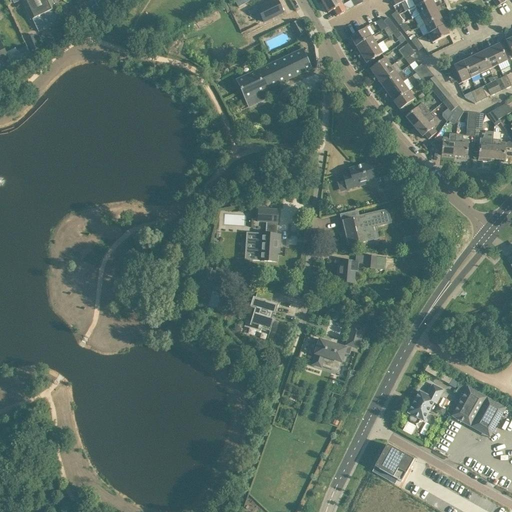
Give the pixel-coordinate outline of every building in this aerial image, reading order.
[(51,0),(21,0),(37,33),(61,21),(51,0)] [(277,0),(275,0),(257,9),(264,22),(284,13),(277,0)] [(322,0),(321,1),(328,13),(333,10),(337,16),(346,11),(339,0),(322,0)] [(429,0),(415,7),(419,16),(439,6),(437,3),(434,4),(432,0),(429,0)] [(419,27),(424,25),(440,17),(438,12),(441,10),(439,6),(419,16),(420,16),(415,18),(419,27)] [(81,13),(83,20),(92,16),(89,10),(81,13)] [(394,19),(400,27),(405,23),(409,21),(405,12),(399,15),(394,19)] [(194,21),(183,27),(188,37),(200,30),(202,29),(219,58),(233,50),(215,16),(200,25),(201,26),(199,28),(195,21),(194,21)] [(424,25),(428,34),(448,24),(446,21),(443,22),(440,17),(424,25)] [(383,21),(390,31),(395,27),(388,18),(383,21)] [(297,38),(306,33),(299,20),(290,25),(294,32),(297,38)] [(405,23),(400,27),(405,33),(410,29),(405,23)] [(448,24),(428,34),(432,43),(449,35),(446,30),(450,28),(448,24)] [(353,42),(356,46),(371,37),(366,28),(347,40),(350,43),(353,42)] [(398,31),(394,35),(397,39),(401,44),(405,40),(402,35),(398,31)] [(356,53),(358,57),(377,45),(371,37),(356,46),(359,51),(356,53)] [(417,39),(412,43),(418,51),(423,47),(417,39)] [(35,40),(28,43),(32,53),(39,50),(35,40)] [(0,43),(0,60),(8,57),(1,43),(0,43)] [(492,43),(488,45),(498,65),(507,61),(499,44),(494,47),(492,43)] [(408,44),(403,47),(410,57),(415,53),(408,44)] [(377,45),(358,57),(360,60),(363,59),(366,64),(382,54),(377,45)] [(486,50),(481,53),(489,69),(498,65),(488,45),(484,47),(486,50)] [(26,47),(17,51),(22,61),(31,56),(29,53),(26,47)] [(303,50),(270,65),(279,84),(311,69),(303,50)] [(470,54),(480,74),(482,79),(491,74),(489,69),(481,53),(476,56),(474,52),(470,54)] [(468,59),(463,62),(471,78),(480,74),(470,54),(466,56),(468,59)] [(370,76),(373,80),(391,67),(385,58),(370,69),(373,74),(370,76)] [(471,78),(463,62),(451,68),(453,72),(456,70),(462,83),(471,78)] [(378,81),(382,86),(401,71),(396,63),(391,67),(373,80),(375,83),(378,81)] [(414,71),(417,75),(427,67),(423,63),(414,71)] [(264,90),(279,84),(270,65),(237,80),(249,108),(268,99),(264,90)] [(417,75),(421,80),(430,72),(427,67),(417,75)] [(382,92),(385,96),(407,79),(401,71),(382,86),(385,90),(382,92)] [(426,83),(432,90),(440,84),(434,76),(430,72),(421,80),(425,84),(426,83)] [(506,75),(501,78),(506,89),(511,86),(506,75)] [(501,78),(496,80),(501,91),(506,89),(501,78)] [(393,102),(408,91),(413,87),(407,79),(385,96),(387,99),(390,97),(393,102)] [(490,83),(486,85),(491,96),(496,94),(501,91),(496,80),(494,81),(490,83)] [(440,84),(432,90),(443,103),(450,96),(440,84)] [(486,85),(476,90),(482,100),(487,98),(491,96),(486,85)] [(482,100),(476,90),(475,90),(473,86),(465,90),(470,101),(474,99),(476,103),(482,100)] [(408,91),(393,102),(402,113),(405,110),(403,107),(414,99),(408,91)] [(446,122),(450,117),(458,106),(450,96),(443,103),(448,109),(442,114),(442,117),(446,122)] [(405,117),(414,127),(424,118),(430,113),(422,103),(405,117)] [(511,110),(505,104),(492,111),(498,120),(511,111),(511,110)] [(458,106),(450,117),(457,122),(464,112),(458,106)] [(500,123),(498,120),(492,111),(487,115),(495,126),(500,123)] [(424,118),(414,127),(422,137),(425,135),(428,140),(437,132),(433,128),(436,125),(432,121),(434,118),(430,113),(424,118)] [(466,129),(475,130),(476,113),(468,113),(466,129)] [(476,113),(475,130),(482,130),(483,114),(476,113)] [(478,158),(483,159),(483,160),(484,161),(490,162),(491,161),(491,159),(492,146),(493,140),(493,133),(487,133),(486,141),(480,141),(478,158)] [(441,155),(454,156),(456,134),(449,134),(449,138),(443,138),(441,155)] [(456,134),(454,156),(467,158),(469,140),(462,139),(462,135),(456,134)] [(492,146),(491,159),(504,160),(506,143),(500,142),(500,140),(493,140),(492,146)] [(351,169),(352,171),(342,174),(347,190),(360,186),(360,183),(375,179),(370,163),(351,169)] [(386,187),(388,186),(397,183),(394,173),(391,174),(383,177),(386,187)] [(388,186),(393,200),(404,197),(399,183),(397,183),(388,186)] [(258,222),(277,223),(278,210),(259,209),(258,222)] [(359,217),(341,221),(347,246),(368,241),(366,235),(373,233),(372,227),(390,223),(387,210),(364,216),(365,217),(360,218),(359,217)] [(279,253),(280,235),(247,233),(245,260),(276,262),(277,253),(279,253)] [(417,239),(405,242),(408,254),(420,251),(417,239)] [(393,259),(366,256),(365,265),(365,269),(375,270),(375,269),(385,270),(385,269),(392,270),(393,259)] [(357,272),(358,263),(339,261),(338,269),(340,269),(339,282),(340,282),(340,284),(340,285),(340,286),(341,287),(342,288),(343,288),(344,288),(345,288),(346,287),(347,286),(347,285),(347,283),(353,283),(354,271),(357,272)] [(211,286),(221,288),(223,279),(205,275),(202,287),(210,289),(211,286)] [(278,306),(270,303),(273,295),(258,290),(255,298),(253,298),(250,308),(255,309),(250,325),(258,328),(258,329),(261,330),(262,329),(270,331),(274,319),(272,319),(273,315),(275,315),(278,306)] [(312,365),(321,368),(323,362),(331,364),(332,360),(341,363),(344,353),(349,355),(352,347),(358,349),(364,328),(358,326),(358,327),(352,325),(345,348),(335,345),(330,343),(330,344),(319,340),(318,345),(315,344),(313,349),(316,350),(315,354),(316,355),(312,365)] [(450,385),(449,386),(455,389),(459,382),(453,379),(450,385)] [(460,384),(456,391),(463,395),(467,387),(460,384)] [(436,404),(437,402),(443,390),(433,385),(427,396),(419,391),(407,413),(411,415),(409,419),(410,421),(416,424),(418,423),(420,420),(424,421),(434,403),(436,404)] [(451,416),(470,427),(489,438),(506,408),(468,387),(451,416)] [(443,415),(446,409),(438,405),(435,411),(443,415)] [(414,460),(387,445),(375,467),(401,482),(414,460)] [(374,481),(356,511),(414,511),(418,505),(374,481)]
